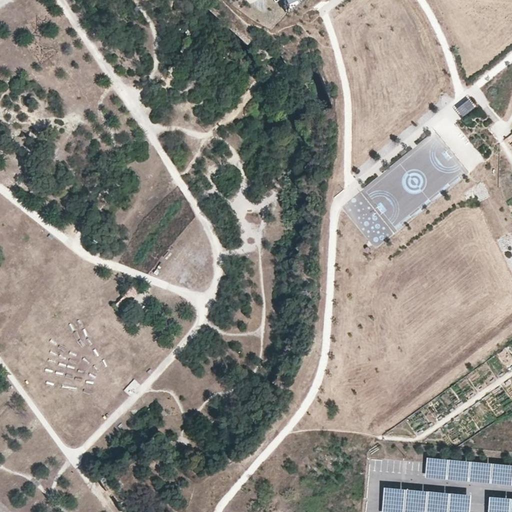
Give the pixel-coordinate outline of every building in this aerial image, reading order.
[(283,0),(289,11),(299,0),(283,0)] [(470,96),(455,108),(463,116),(477,105),(470,96)] [(483,159),(456,129),(444,140),(471,170),(483,159)] [(124,296),(131,302),(140,291),(132,285),(124,296)] [(511,462),(427,455),(425,476),(511,483),(511,462)] [(386,487),(383,511),(470,511),(472,494),(386,487)] [(511,511),(511,496),(491,495),(489,511),(511,511)]
